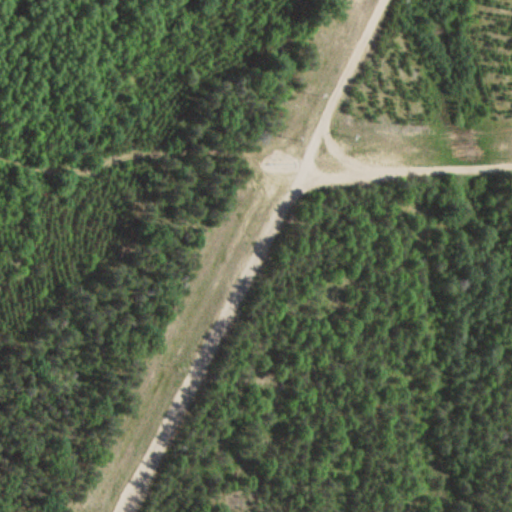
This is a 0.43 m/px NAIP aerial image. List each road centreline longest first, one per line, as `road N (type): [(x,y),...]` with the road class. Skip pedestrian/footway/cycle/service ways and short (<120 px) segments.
road 1 (track): [(129,511),(384,0)]
road 2 (track): [(511,161),(291,175),(0,164)]
